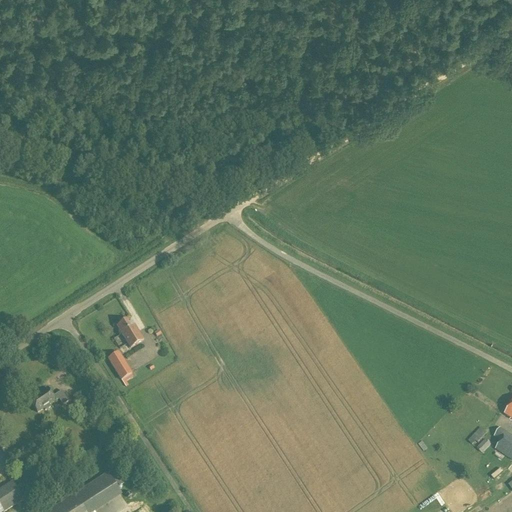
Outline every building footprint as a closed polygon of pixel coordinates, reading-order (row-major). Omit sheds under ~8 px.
[(128,302),(141,331),(146,329),(133,300),(128,302)] [(128,320),(116,327),(130,348),(143,340),(138,332),(134,326),(132,327),(128,320)] [(121,382),(132,375),(118,352),(107,359),(121,382)] [(52,398),(46,389),(29,401),(37,414),(43,409),(45,412),(50,408),(49,406),(58,400),(62,406),(68,402),(61,392),(52,398)] [(74,415),(83,408),(79,402),(69,408),(74,415)] [(477,444),(486,434),(480,429),(471,438),(477,444)] [(511,461),(511,436),(500,429),(494,438),(500,442),(495,451),(511,461)] [(482,454),(491,445),(485,440),(477,449),(482,454)] [(90,511),(119,494),(106,475),(48,511),(90,511)] [(0,511),(4,511),(22,501),(11,484),(0,490),(0,511)] [(131,500),(137,497),(133,490),(128,493),(131,500)]
